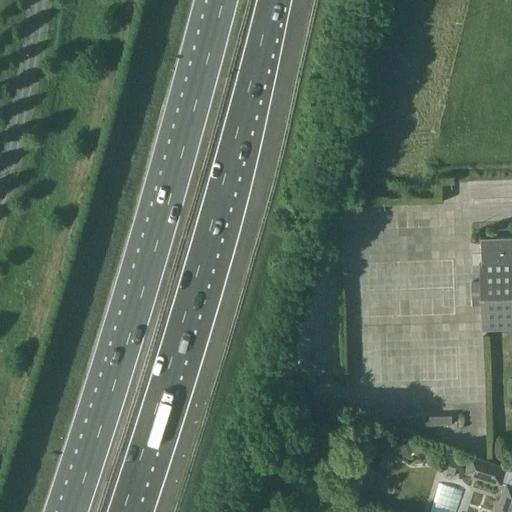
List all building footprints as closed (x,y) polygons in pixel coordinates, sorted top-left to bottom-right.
[(511,237),(483,238),(485,331),(511,330),(511,237)] [(402,298),(403,316),(440,315),(439,297),(430,297),(430,295),(419,295),(419,298),(402,298)] [(410,441),(396,447),(400,457),(414,451),(410,441)] [(501,484),(507,467),(473,456),(467,472),(501,484)] [(454,511),(462,493),(438,484),(427,511),(454,511)] [(511,511),(511,485),(508,484),(498,511),(511,511)]
